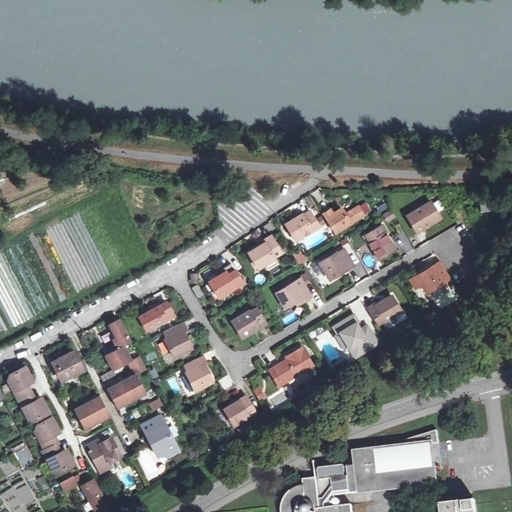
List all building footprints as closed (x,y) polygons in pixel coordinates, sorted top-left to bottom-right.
[(134,197),(128,205),(136,212),(143,204),(134,197)] [(477,201),(479,214),(488,213),(487,200),(477,201)] [(406,218),(416,234),(440,220),(430,204),(406,218)] [(322,216),(335,235),(362,217),(357,209),(344,217),(341,211),(332,216),(330,212),(322,216)] [(285,227),(295,244),(318,229),(309,213),(303,218),(302,217),(285,227)] [(368,245),(378,261),(394,251),(384,234),(385,234),(382,227),(366,237),(369,244),(368,245)] [(397,237),(398,248),(408,246),(406,236),(397,237)] [(258,272),(265,267),(274,261),(274,260),(282,255),(271,238),(263,243),(265,245),(259,250),(248,256),(258,272)] [(319,265),(330,282),(353,267),(343,251),(337,255),(337,254),(319,265)] [(274,261),(265,267),(268,272),(278,266),(274,261)] [(426,295),(450,281),(440,264),(415,278),(426,295)] [(226,274),(218,279),(209,285),(218,301),(242,285),(231,267),(224,271),(225,272),(226,274)] [(189,275),(191,285),(198,283),(196,273),(189,275)] [(285,310),(296,304),(302,299),(304,303),(311,299),(299,281),(293,285),(291,282),(283,287),(285,290),(276,296),(285,310)] [(197,288),(192,291),(198,301),(203,298),(197,288)] [(367,311),(376,326),(383,322),(384,323),(401,313),(391,297),(375,308),(374,306),(367,311)] [(139,320),(147,335),(167,324),(168,324),(175,320),(167,305),(139,320)] [(232,324),(243,340),(266,325),(257,311),(250,315),(249,314),(232,324)] [(362,335),(359,331),(356,325),(358,324),(353,317),(334,329),(338,336),(340,335),(355,359),(378,345),(369,331),(362,335)] [(128,334),(126,330),(125,330),(121,321),(111,326),(118,339),(115,341),(120,351),(125,348),(133,344),(128,335),(128,334)] [(187,332),(183,325),(165,335),(168,342),(166,343),(175,360),(192,351),(184,334),(187,332)] [(366,327),(359,331),(362,335),(369,331),(366,327)] [(328,330),(314,338),(328,363),(345,354),(336,337),(333,338),(328,330)] [(138,377),(148,372),(142,360),(133,364),(125,348),(120,351),(107,357),(116,373),(130,365),(136,378),(109,392),(119,411),(148,395),(138,377)] [(270,372),(280,388),(313,367),(302,350),(290,357),(291,360),(270,372)] [(75,355),(53,367),(63,385),(85,374),(75,355)] [(207,366),(203,358),(185,367),(188,375),(187,375),(196,393),(213,384),(204,367),(207,366)] [(18,402),(32,396),(28,387),(32,385),(29,378),(30,377),(26,369),(10,377),(9,383),(18,402)] [(167,380),(172,394),(180,391),(175,377),(167,380)] [(260,402),(267,397),(259,386),(251,391),(260,402)] [(32,396),(18,402),(28,422),(34,424),(49,416),(45,408),(44,408),(41,401),(36,404),(32,396)] [(225,411),(235,427),(256,414),(247,398),(225,411)] [(159,399),(148,404),(152,412),(163,406),(159,399)] [(83,417),(78,419),(85,432),(110,418),(101,400),(80,411),(83,417)] [(181,455),(161,419),(143,428),(151,443),(153,442),(156,448),(154,450),(159,459),(168,455),(171,460),(181,455)] [(57,428),(52,420),(37,428),(36,434),(46,453),(44,454),(55,473),(60,475),(75,467),(71,459),(70,459),(66,452),(61,455),(57,447),(59,446),(55,438),(59,435),(56,428),(57,428)] [(352,511),(352,503),(336,504),(335,493),(437,481),(436,468),(443,467),(438,429),(357,455),(358,466),(348,467),(348,466),(317,468),(318,482),(305,483),(302,484),(299,485),(296,486),(293,488),(291,490),(289,492),(287,495),(286,498),(285,501),(284,503),(284,506),(284,509),(284,511),(352,511)] [(88,449),(99,471),(110,466),(111,467),(119,463),(119,461),(122,459),(113,441),(101,448),(99,444),(88,449)] [(12,448),(22,468),(34,461),(24,442),(12,448)] [(110,466),(99,471),(102,477),(112,472),(111,467),(110,466)] [(59,484),(64,493),(79,486),(74,476),(59,484)] [(112,511),(103,496),(95,482),(85,488),(98,510),(94,511),(112,511)] [(94,511),(98,510),(85,488),(82,490),(94,511)] [(477,511),(476,501),(441,505),(441,511),(477,511)]
